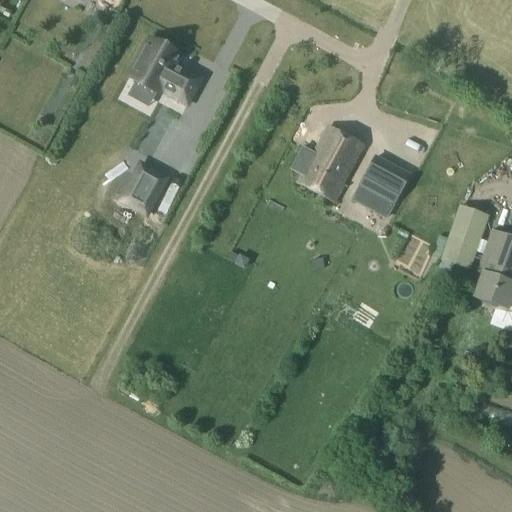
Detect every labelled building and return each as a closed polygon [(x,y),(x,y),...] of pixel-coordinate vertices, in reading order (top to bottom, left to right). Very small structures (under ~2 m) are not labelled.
[(312,31),(350,46),(355,35),(317,20),(312,31)] [(172,68),(178,58),(149,42),(128,79),(158,95),(159,93),(186,107),(200,81),(182,71),(181,73),(172,68)] [(357,116),(428,154),(456,101),(385,64),(357,116)] [(303,150),(292,170),(303,176),(298,184),(334,203),(342,188),(360,154),(363,149),(327,129),(313,155),(303,150)] [(183,229),(214,245),(262,153),(230,137),(183,229)] [(408,176),(373,158),(349,202),(384,221),(408,176)] [(137,167),(117,203),(144,218),(164,182),(137,167)] [(459,208),(441,262),(470,272),(488,218),(459,208)] [(483,277),(474,299),(507,311),(509,305),(511,305),(511,239),(492,232),(477,275),(483,277)] [(435,354),(443,336),(417,324),(409,342),(435,354)]
